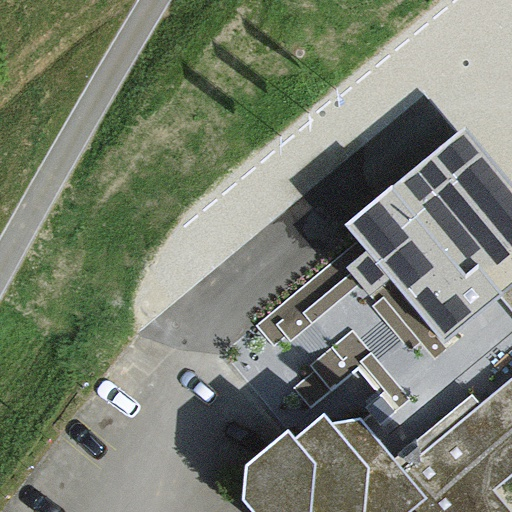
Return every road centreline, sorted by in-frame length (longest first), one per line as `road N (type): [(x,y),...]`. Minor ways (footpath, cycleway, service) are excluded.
road 1 (residential): [(321,228),(219,325),(179,404),(152,511)]
road 2 (residential): [(0,279),(157,0)]
